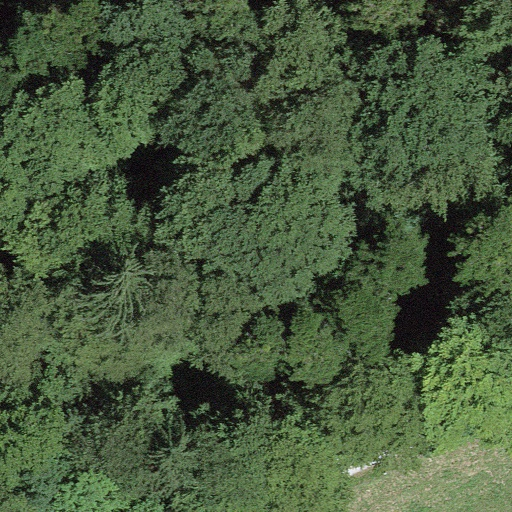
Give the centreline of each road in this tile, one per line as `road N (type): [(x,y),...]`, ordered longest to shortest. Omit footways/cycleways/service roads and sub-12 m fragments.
road 1 (track): [(0,295),(511,217)]
road 2 (track): [(238,511),(511,395)]
